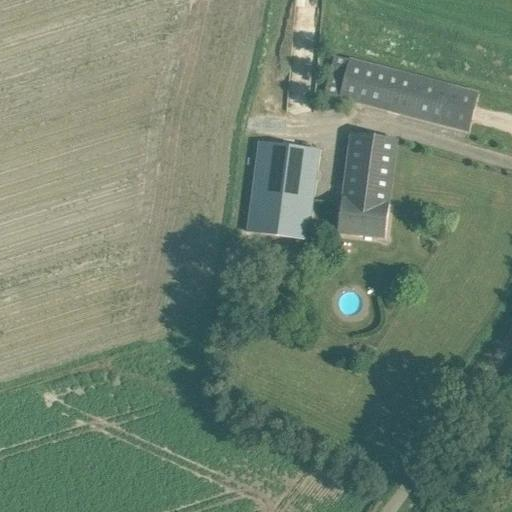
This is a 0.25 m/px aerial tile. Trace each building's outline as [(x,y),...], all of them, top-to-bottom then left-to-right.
[(348,60),(334,57),(324,95),(338,99),(348,60)] [(479,94),(348,60),(338,99),(469,133),(479,94)] [(350,135),(342,198),(390,204),(398,141),(350,135)] [(250,232),(307,240),(319,152),(261,145),(250,232)] [(337,233),(385,240),(390,204),(342,198),(337,233)]
